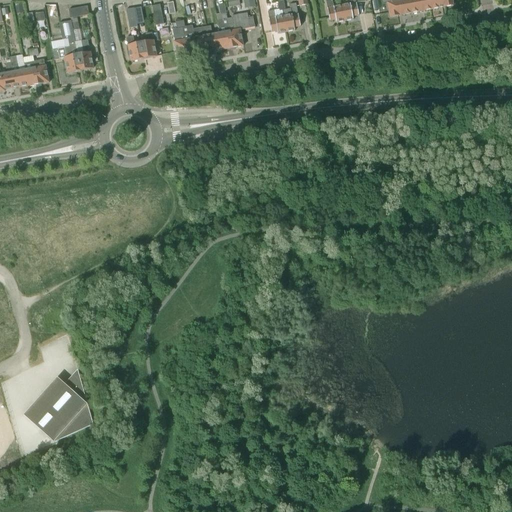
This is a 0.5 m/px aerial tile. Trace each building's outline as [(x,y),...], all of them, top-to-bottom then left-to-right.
[(345,22),(341,5),(333,7),(332,0),(331,0),(326,1),(328,8),(327,9),(329,22),(336,21),(336,24),(345,22)] [(341,5),(345,22),(353,20),(353,17),(359,16),(356,4),(366,2),(366,0),(349,0),(350,4),(341,5)] [(389,18),(400,16),(397,0),(391,0),(392,1),(387,2),(389,18)] [(411,14),(408,0),(397,0),(400,16),(411,14)] [(421,12),(419,0),(408,0),(411,14),(421,12)] [(432,10),(430,0),(419,0),(421,12),(432,10)] [(430,0),(432,10),(442,8),(441,0),(430,0)] [(283,17),(286,33),(295,31),(294,28),(300,27),(296,4),(290,5),(290,9),(285,10),(284,1),(281,1),(282,10),(283,17)] [(22,5),(15,6),(17,14),(24,13),(22,5)] [(152,6),(156,26),(164,24),(160,5),(152,6)] [(71,21),(73,31),(80,29),(77,17),(89,15),(87,7),(69,10),(71,21)] [(137,27),(137,25),(134,9),(126,10),(130,29),(137,27)] [(286,33),(283,17),(275,18),(274,11),(268,12),(271,32),(277,31),(278,34),(286,33)] [(35,23),(33,13),(27,14),(29,24),(35,23)] [(43,13),(36,14),(37,22),(44,21),(43,13)] [(227,19),(233,49),(243,47),(240,31),(255,28),(253,17),(248,18),(247,13),(232,16),(232,18),(227,19)] [(227,19),(227,14),(221,15),(222,20),(218,21),(220,33),(218,34),(221,49),(222,49),(222,51),(233,49),(227,19)] [(76,43),(73,31),(71,21),(60,23),(63,39),(68,38),(70,48),(52,51),(54,61),(60,60),(60,59),(65,58),(67,74),(80,71),(75,43),(76,43)] [(184,21),(181,22),(188,57),(199,55),(198,54),(195,38),(194,30),(193,26),(185,27),(184,21)] [(177,59),(188,57),(181,22),(176,23),(177,28),(172,29),(177,59)] [(221,49),(218,34),(212,35),(211,26),(205,27),(210,51),(221,49)] [(202,37),(195,38),(198,54),(199,54),(210,51),(205,27),(200,28),(201,29),(202,37)] [(141,43),(144,59),(156,57),(152,33),(146,34),(147,42),(141,43)] [(144,59),(141,43),(134,45),(133,37),(126,38),(128,46),(131,62),(144,59)] [(75,43),(80,71),(93,69),(90,53),(88,40),(82,41),(76,43),(75,43)] [(17,56),(10,58),(10,60),(11,63),(16,88),(27,86),(24,70),(19,71),(17,56)] [(34,62),(38,85),(49,83),(45,65),(44,65),(43,60),(34,62)] [(38,85),(34,62),(25,64),(25,66),(23,66),(27,86),(28,87),(38,85)] [(5,90),(16,88),(11,63),(7,64),(6,64),(8,73),(2,74),(5,90)] [(57,378),(23,416),(54,443),(93,425),(83,390),(78,370),(77,370),(64,384),(57,378)]
